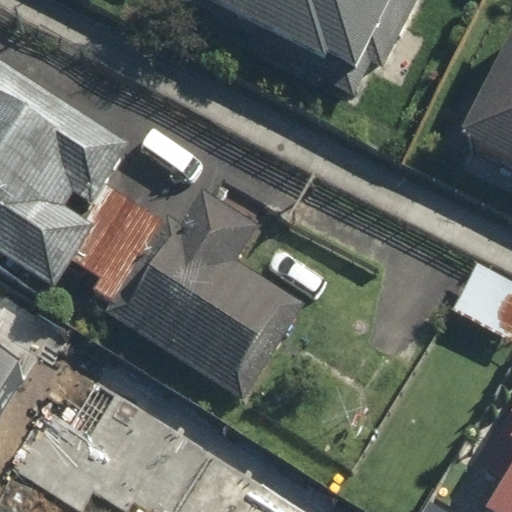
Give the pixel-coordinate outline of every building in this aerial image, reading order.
[(167,0),(165,5),(348,99),(379,38),(398,0),(167,0)] [(511,29),(487,82),(454,153),(511,180),(511,29)] [(0,271),(46,301),(85,241),(54,221),(63,208),(83,221),(119,164),(0,87),(0,271)] [(300,314),(233,271),(254,237),(199,202),(178,236),(163,227),(102,323),(239,410),(300,314)] [(511,326),(511,294),(470,273),(447,320),(501,348),(511,326)] [(314,511),(126,396),(102,433),(60,407),(11,487),(51,511),(93,511),(95,509),(100,511),(314,511)] [(511,511),(511,411),(475,472),(504,490),(490,511),(511,511)]
